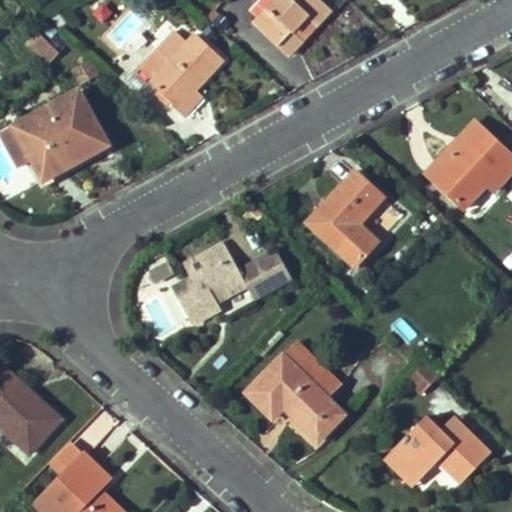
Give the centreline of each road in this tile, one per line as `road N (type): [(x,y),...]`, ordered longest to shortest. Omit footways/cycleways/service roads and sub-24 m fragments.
road 1 (residential): [(20,292),(511,6)]
road 2 (residential): [(20,292),(275,511)]
